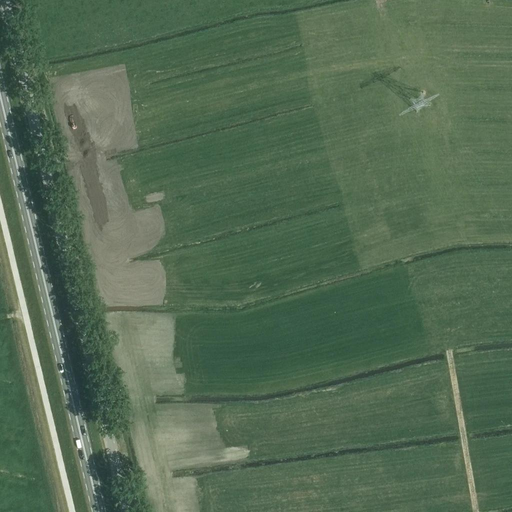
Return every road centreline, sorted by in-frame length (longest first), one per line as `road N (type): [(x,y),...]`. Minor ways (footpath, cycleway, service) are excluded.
road 1 (unclassified): [(126,511),(4,0)]
road 2 (primary): [(98,511),(0,96)]
